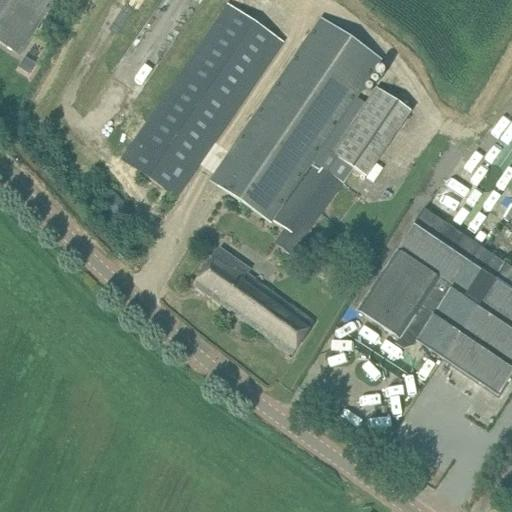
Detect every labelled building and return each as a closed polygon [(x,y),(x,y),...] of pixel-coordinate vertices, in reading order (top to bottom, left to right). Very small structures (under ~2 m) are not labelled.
[(0,0),(0,43),(19,56),(54,0),(0,0)] [(285,45),(230,6),(121,161),(177,199),(285,45)] [(320,18),(212,178),(305,241),(344,184),(311,162),(380,60),(320,18)] [(331,156),(366,180),(412,114),(376,89),(331,156)] [(100,202),(121,221),(132,207),(118,196),(122,191),(115,185),(100,202)] [(511,205),(503,219),(511,225),(511,205)] [(398,254),(368,296),(357,313),(399,341),(405,332),(417,339),(415,342),(498,397),(511,376),(511,269),(426,211),(398,254)] [(250,270),(220,249),(193,287),(292,357),(303,340),(314,323),(247,275),(250,270)] [(350,326),(337,321),(329,338),(360,351),(370,328),(353,320),(350,326)] [(409,354),(400,373),(409,376),(417,357),(409,354)]
